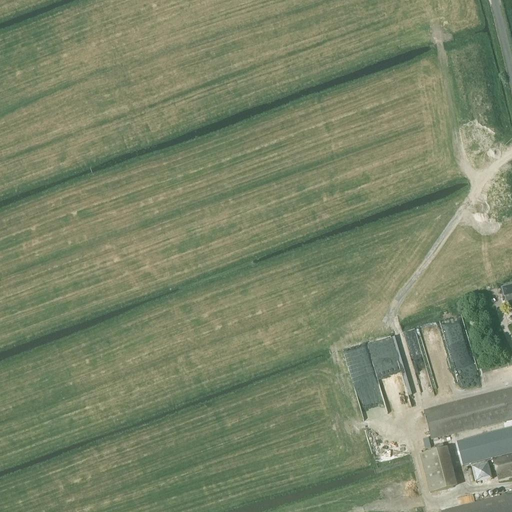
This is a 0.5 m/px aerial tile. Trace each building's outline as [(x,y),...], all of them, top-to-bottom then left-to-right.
[(511,285),(503,288),(505,297),(506,297),(508,304),(511,303),(511,308),(511,285)] [(431,440),(511,419),(511,388),(424,411),(431,440)] [(468,463),(511,452),(511,453),(511,455),(493,461),(498,480),(511,476),(511,439),(465,452),(468,463)] [(448,446),(420,455),(429,493),(458,486),(448,446)] [(408,460),(370,469),(377,498),(416,488),(408,460)] [(443,511),(511,511),(511,492),(501,495),(502,497),(443,511)]
